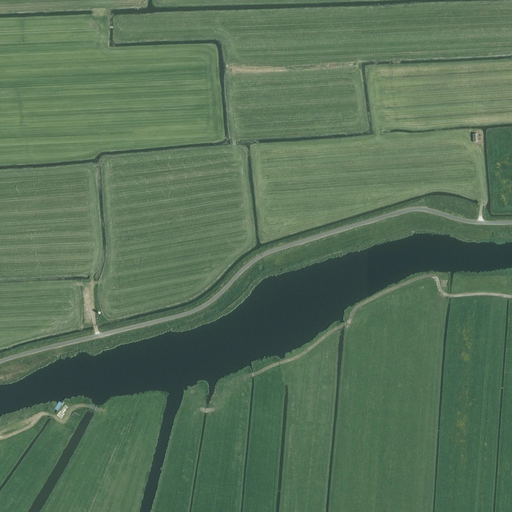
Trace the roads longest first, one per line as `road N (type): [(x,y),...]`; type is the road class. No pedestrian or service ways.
road 1 (unclassified): [(0,362),(185,314),(265,254),(405,210),(511,223)]
road 2 (track): [(511,297),(445,295),(436,277),(424,275),(357,306),(348,322),(296,357),(251,375)]
